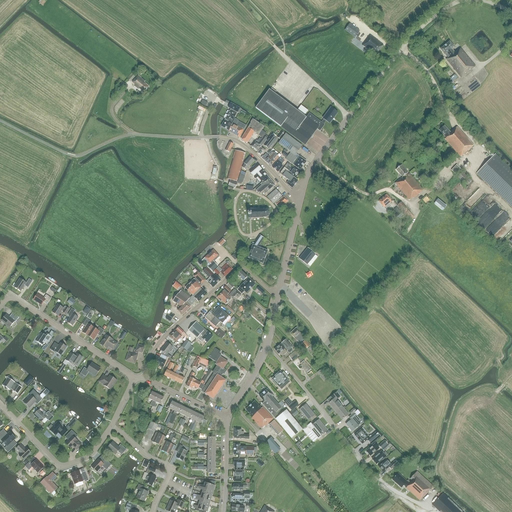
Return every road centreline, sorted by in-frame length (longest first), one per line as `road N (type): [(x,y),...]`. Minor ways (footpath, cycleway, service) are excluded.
road 1 (residential): [(300,199),(231,139),(131,134),(73,156),(0,121)]
road 2 (residential): [(418,503),(373,476),(266,347)]
road 3 (residential): [(146,375),(159,341),(238,269),(278,297)]
road 4 (tertiary): [(350,117),(410,37),(464,0)]
road 5 (residential): [(111,425),(88,455),(62,465),(0,403)]
road 6 (residential): [(132,379),(12,297)]
road 7 (residential): [(152,511),(170,470),(111,425)]
